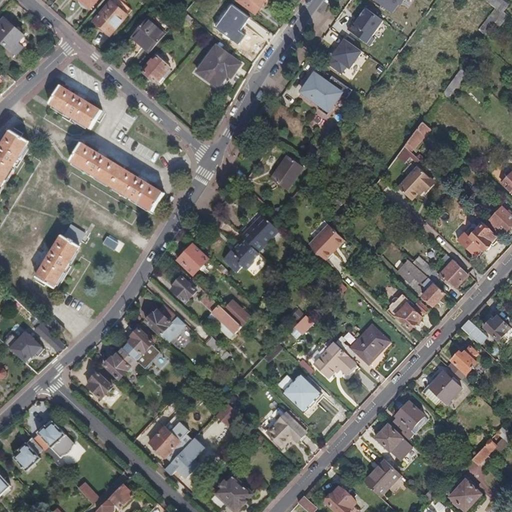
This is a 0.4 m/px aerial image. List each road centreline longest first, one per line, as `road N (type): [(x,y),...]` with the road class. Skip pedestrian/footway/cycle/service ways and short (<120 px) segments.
road 1 (residential): [(511,259),(275,511)]
road 2 (secondary): [(211,160),(124,305),(46,377)]
road 3 (residential): [(46,377),(188,511)]
road 4 (secondary): [(315,0),(211,160)]
road 5 (residential): [(211,160),(76,40)]
